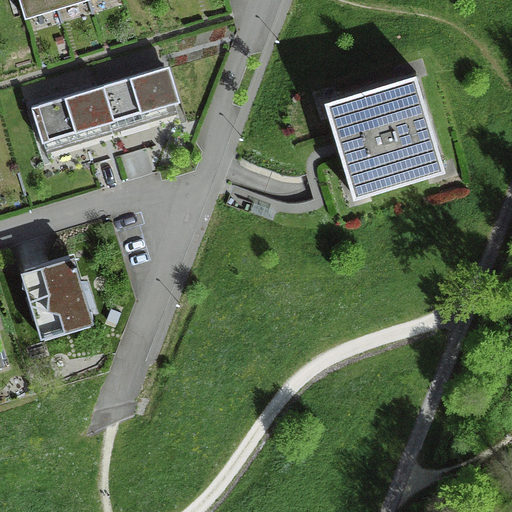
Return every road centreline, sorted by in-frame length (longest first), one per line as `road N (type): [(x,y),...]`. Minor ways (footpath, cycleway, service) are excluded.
road 1 (track): [(468,308),(348,345),(312,367),(194,511)]
road 2 (residential): [(263,0),(188,203)]
road 3 (residential): [(188,203),(115,404)]
road 4 (residential): [(188,203),(139,190),(0,232)]
road 5 (track): [(511,433),(446,475),(398,486)]
